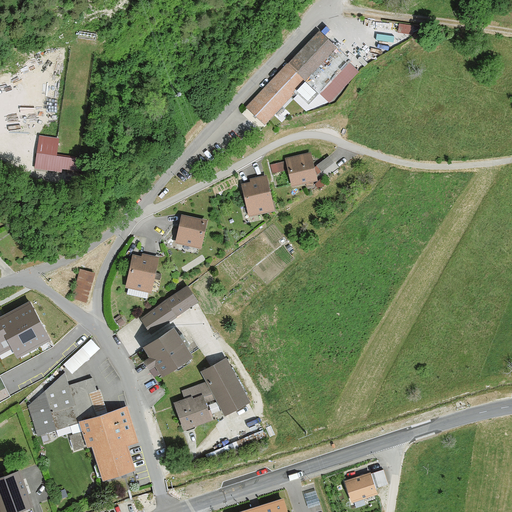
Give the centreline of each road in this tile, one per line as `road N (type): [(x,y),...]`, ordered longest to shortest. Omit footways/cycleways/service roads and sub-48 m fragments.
road 1 (residential): [(511,159),(435,167),(298,135),(132,217)]
road 2 (unclassified): [(132,217),(331,0)]
road 3 (tertiary): [(169,511),(392,439)]
road 4 (residential): [(164,511),(126,373),(96,328)]
road 5 (tertiary): [(392,439),(511,405)]
road 6 (residential): [(25,275),(78,254),(132,217)]
